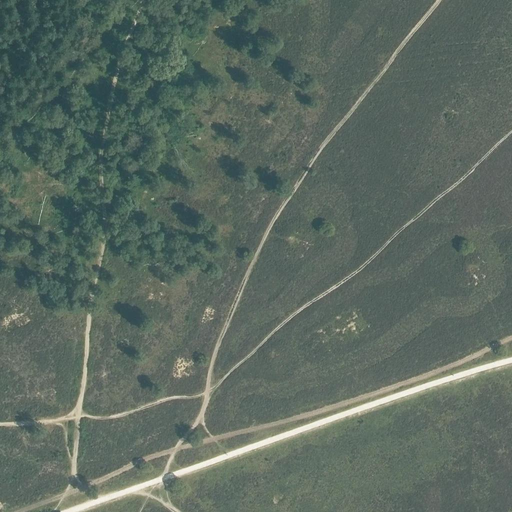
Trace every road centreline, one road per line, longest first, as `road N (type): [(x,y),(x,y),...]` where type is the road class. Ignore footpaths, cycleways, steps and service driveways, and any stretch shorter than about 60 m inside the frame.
road 1 (track): [(160,479),(201,417),(211,361),(266,232),(435,0)]
road 2 (unknown): [(17,511),(176,449),(428,375),(511,338)]
